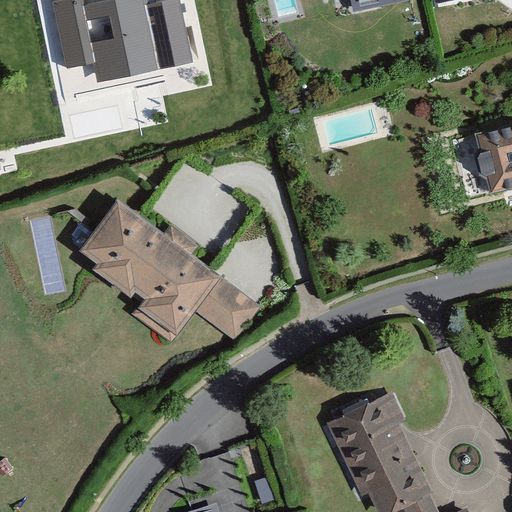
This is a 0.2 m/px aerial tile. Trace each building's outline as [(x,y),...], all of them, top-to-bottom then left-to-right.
[(192,61),(178,0),(147,7),(145,0),(107,0),(83,5),(82,0),(69,0),(54,4),(68,66),(94,61),(98,82),(192,61)] [(348,0),(351,10),(405,0),(348,0)] [(511,125),(474,134),(488,197),(511,191),(511,125)] [(77,252),(184,334),(198,316),(232,342),(256,311),(115,203),(77,252)] [(460,511),(392,389),(332,422),(382,511),(460,511)]
